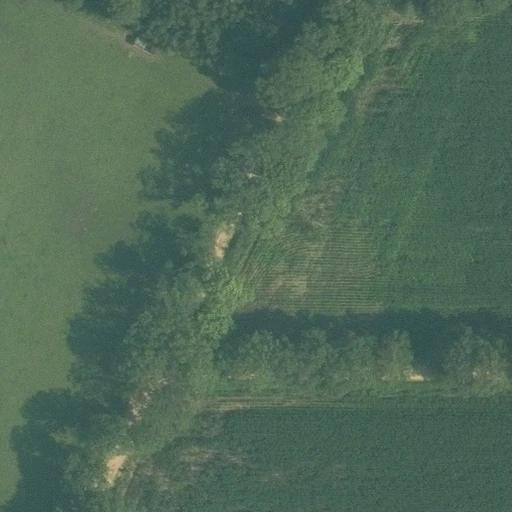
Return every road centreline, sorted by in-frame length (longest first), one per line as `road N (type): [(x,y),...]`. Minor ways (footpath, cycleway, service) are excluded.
road 1 (track): [(341,0),(160,366)]
road 2 (track): [(160,366),(511,372)]
road 3 (track): [(88,511),(160,366)]
